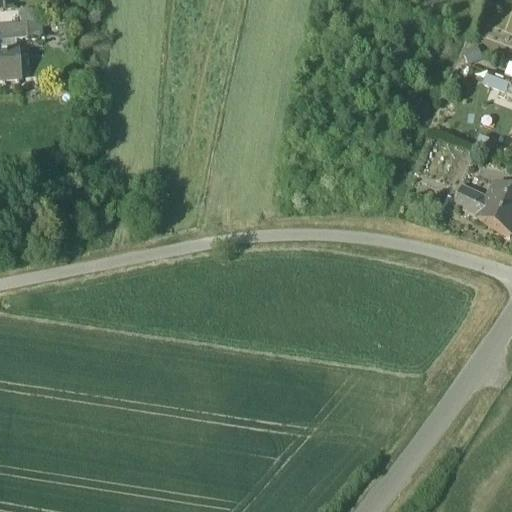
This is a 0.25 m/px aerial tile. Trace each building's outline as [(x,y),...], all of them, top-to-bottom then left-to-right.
[(27,29),(34,28),(32,13),(19,14),(20,29),(27,29)] [(34,28),(27,29),(28,44),(43,43),(41,28),(34,28)] [(0,45),(16,45),(28,44),(27,29),(20,29),(0,30),(0,45)] [(0,57),(16,57),(16,45),(0,45),(0,57)] [(16,57),(0,57),(0,84),(18,83),(16,57)] [(476,228),(509,243),(511,237),(511,199),(493,191),(486,206),(478,225),(476,228)] [(450,213),(478,225),(486,206),(459,194),(450,213)]
